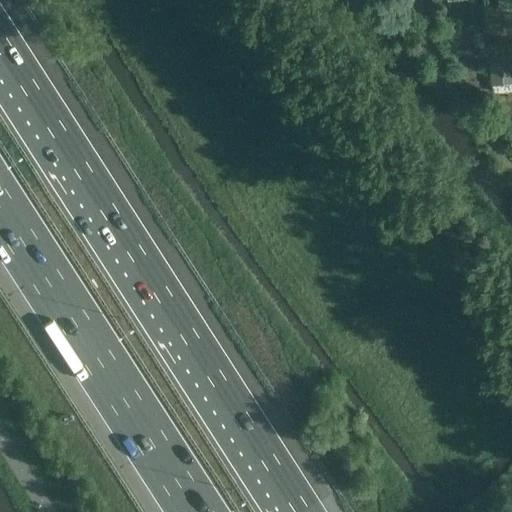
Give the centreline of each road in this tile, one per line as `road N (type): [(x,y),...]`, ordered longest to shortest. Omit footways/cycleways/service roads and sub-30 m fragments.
road 1 (motorway): [(285,511),(0,68)]
road 2 (motorway): [(0,204),(199,511)]
